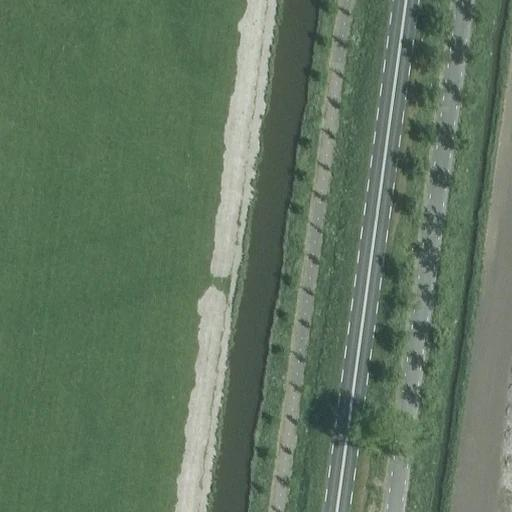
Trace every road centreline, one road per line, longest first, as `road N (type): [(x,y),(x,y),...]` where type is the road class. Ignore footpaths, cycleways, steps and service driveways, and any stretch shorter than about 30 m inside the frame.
road 1 (unclassified): [(397,511),(467,0)]
road 2 (primary): [(340,511),(410,0)]
